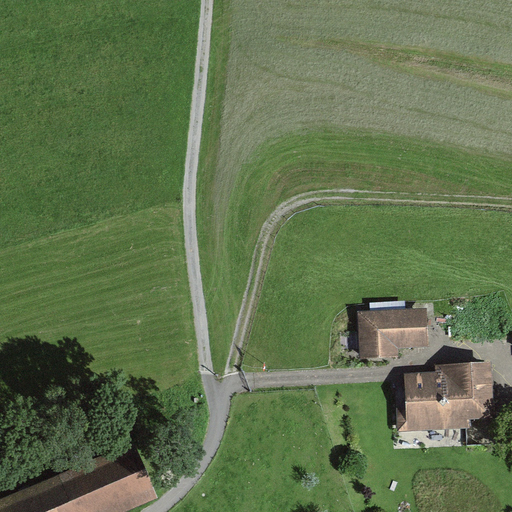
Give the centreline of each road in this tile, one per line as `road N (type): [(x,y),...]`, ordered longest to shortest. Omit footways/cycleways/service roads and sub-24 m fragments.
road 1 (track): [(209,0),(190,214),(207,374),(220,418)]
road 2 (track): [(511,204),(337,197),(296,203),(270,228),(231,384)]
road 3 (unclassified): [(157,511),(210,448),(231,384)]
